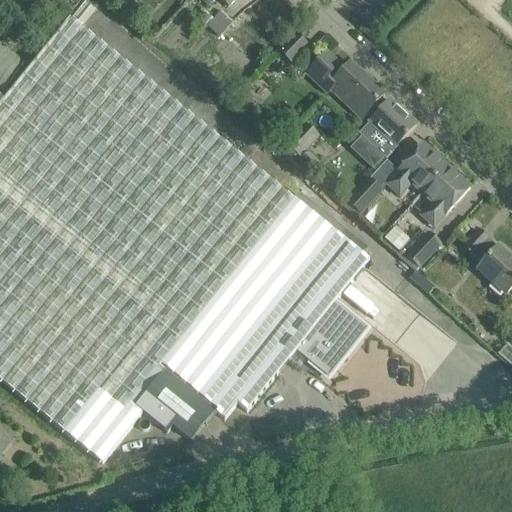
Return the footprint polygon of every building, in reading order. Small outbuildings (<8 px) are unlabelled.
[(201,0),(210,8),(217,0),(219,0),(228,8),(232,4),(235,0),(201,0)] [(222,12),(208,27),(220,38),(234,24),(222,12)] [(0,383),(105,468),(146,417),(169,432),(173,427),(192,442),(215,413),(225,421),(238,404),(248,412),(302,345),(333,369),(366,329),(337,303),(372,263),(68,18),(34,67),(0,41),(0,383)] [(279,53),(292,66),(309,47),(295,35),(279,53)] [(326,52),(306,75),(309,78),(326,94),(330,90),(362,120),(371,111),(385,96),(350,65),(337,80),(332,76),(341,66),(330,56),(326,52)] [(370,124),(360,135),(386,160),(396,148),(416,126),(390,102),(370,124)] [(306,153),(321,138),(307,124),(286,146),(307,166),(313,160),(306,153)] [(277,127),(265,140),(275,149),(287,136),(277,127)] [(411,185),(422,195),(447,168),(423,147),(399,173),(399,174),(388,186),(400,197),(411,185)] [(447,168),(422,195),(433,205),(422,217),(434,228),(445,216),(446,216),(470,190),(447,168)] [(346,209),(358,220),(382,192),(370,182),(346,209)] [(478,271),(491,283),(506,296),(511,289),(511,262),(498,250),(497,251),(488,243),(489,241),(479,232),(464,248),(483,266),(478,271)] [(405,262),(417,273),(441,246),(429,235),(408,258),(409,258),(405,262)] [(416,273),(410,280),(428,295),(434,289),(416,273)] [(0,452),(3,455),(13,443),(0,432),(0,452)]
